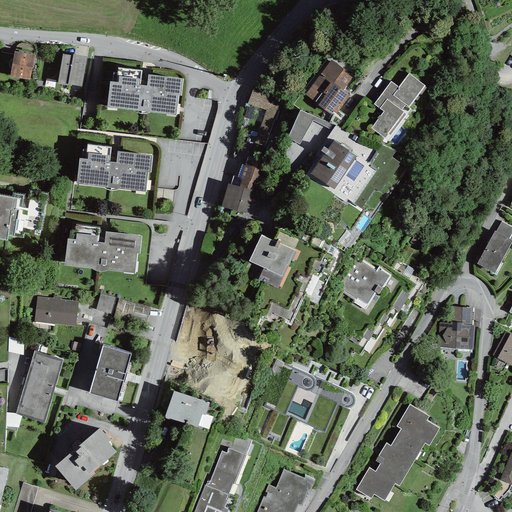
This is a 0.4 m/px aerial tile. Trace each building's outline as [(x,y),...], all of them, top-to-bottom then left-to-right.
[(10,67),(10,69),(11,69),(10,77),(30,80),(34,55),(14,52),(13,59),(11,60),(10,61),(9,63),(9,64),(9,66),(10,67)] [(73,85),(82,87),(87,57),(73,54),(73,56),(63,54),(57,84),(72,87),(73,85)] [(346,70),(331,59),(306,95),(319,104),(318,105),(330,114),(332,111),(336,113),(349,95),(343,91),(353,77),(345,72),(346,70)] [(110,82),(106,107),(134,110),(136,112),(139,113),(141,114),(144,114),(147,113),(149,112),(177,116),(179,96),(182,96),(183,78),(147,74),(146,86),(140,85),(142,70),(118,68),(117,73),(113,73),(112,82),(110,82)] [(425,86),(409,74),(399,87),(391,81),(374,104),(384,111),(371,128),(385,139),(425,86)] [(270,149),(286,97),(256,85),(249,103),(265,110),(254,143),(270,149)] [(329,129),(333,124),(315,116),(300,111),(287,138),(300,144),(313,120),(329,129)] [(356,156),(335,141),(329,150),(324,147),(321,151),(325,154),(311,173),(334,189),(356,156)] [(79,158),(76,184),(103,187),(105,189),(108,190),(111,191),(114,191),(117,190),(119,189),(146,193),(149,173),(151,173),(153,155),(117,150),(115,162),(110,161),(111,147),(87,144),(87,149),(81,148),(80,158),(79,158)] [(253,192),(225,183),(217,208),(244,217),(253,192)] [(0,239),(6,241),(7,236),(13,236),(17,211),(14,210),(16,199),(0,196),(0,239)] [(508,239),(511,233),(511,226),(502,221),(496,232),(508,239)] [(67,239),(64,266),(92,268),(94,270),(97,271),(99,272),(102,272),(105,271),(107,270),(135,274),(137,254),(140,254),(141,236),(105,232),(104,243),(98,243),(100,228),(75,225),(75,230),(70,229),(69,239),(67,239)] [(500,263),(511,241),(508,239),(496,232),(495,231),(477,264),(494,274),(496,275),(502,264),(500,263)] [(263,268),(258,279),(278,288),(292,259),(293,259),(296,252),(293,251),(294,250),(261,235),(249,261),(263,268)] [(379,294),(390,277),(392,275),(380,266),(377,269),(359,257),(337,288),(355,300),(354,302),(365,309),(376,293),(379,294)] [(111,314),(116,298),(100,293),(95,310),(111,314)] [(53,298),(38,296),(34,321),(76,326),(79,302),(62,300),(62,297),(53,296),(53,298)] [(146,327),(151,308),(118,299),(113,318),(146,327)] [(231,347),(241,310),(214,303),(203,347),(225,352),(227,346),(231,347)] [(450,323),(440,322),(438,347),(473,350),(475,327),(479,327),(480,310),(474,309),(475,308),(450,306),(450,323)] [(90,321),(84,341),(98,345),(104,325),(90,321)] [(511,364),(511,334),(506,331),(492,356),(511,366),(511,364)] [(23,355),(24,340),(9,336),(8,351),(23,355)] [(132,352),(104,344),(89,394),(118,402),(132,352)] [(63,359),(35,350),(16,414),(44,423),(63,359)] [(277,377),(264,406),(285,416),(286,415),(325,433),(338,404),(343,408),(346,409),(350,408),(353,406),(354,403),(355,399),(354,396),(351,394),(312,376),(277,360),(270,375),(277,377)] [(210,403),(173,391),(165,417),(201,429),(210,403)] [(369,468),(356,490),(371,499),(374,495),(384,501),(395,484),(399,487),(425,443),(429,446),(439,429),(426,421),(429,417),(410,405),(397,427),(401,429),(390,446),(386,443),(375,461),(380,464),(375,471),(369,468)] [(110,440),(100,428),(55,467),(75,491),(95,474),(93,472),(116,452),(108,443),(110,440)] [(205,485),(194,511),(227,511),(228,510),(225,508),(245,455),(228,448),(227,453),(222,451),(210,481),(208,480),(206,485),(205,485)] [(511,449),(499,480),(511,485),(511,449)] [(0,504),(9,469),(0,466),(0,504)] [(294,511),(297,505),(301,506),(307,492),(309,493),(314,480),(305,477),(304,478),(284,470),(276,488),(269,485),(257,511),(294,511)]
